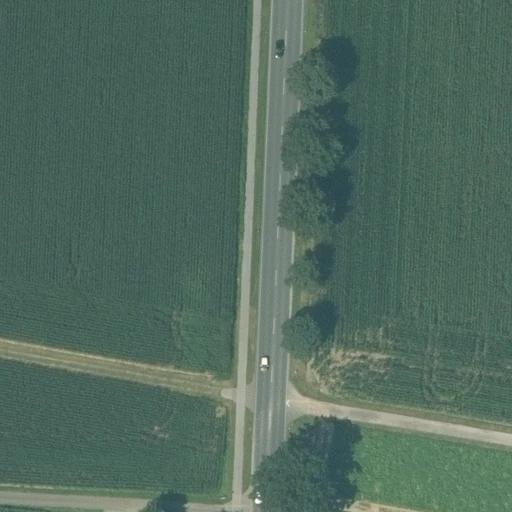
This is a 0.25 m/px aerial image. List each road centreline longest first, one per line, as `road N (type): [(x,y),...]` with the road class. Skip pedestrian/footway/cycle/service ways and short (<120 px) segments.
road 1 (primary): [(264,511),(285,0)]
road 2 (track): [(0,352),(241,396)]
